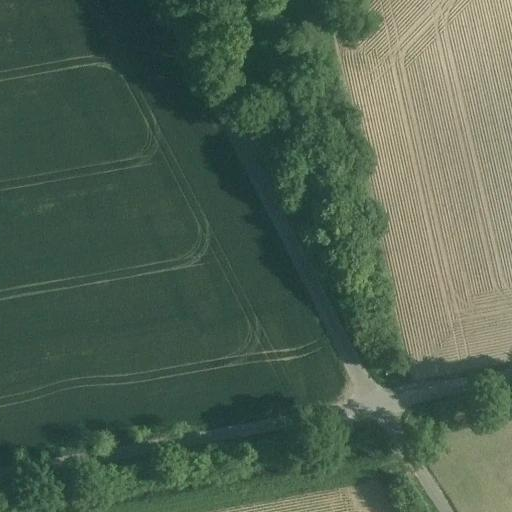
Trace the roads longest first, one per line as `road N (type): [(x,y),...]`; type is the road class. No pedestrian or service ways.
road 1 (unclassified): [(154,0),(373,394)]
road 2 (unclassified): [(0,462),(373,394)]
road 3 (unclassified): [(373,394),(511,365)]
road 4 (unclassified): [(373,394),(448,511)]
